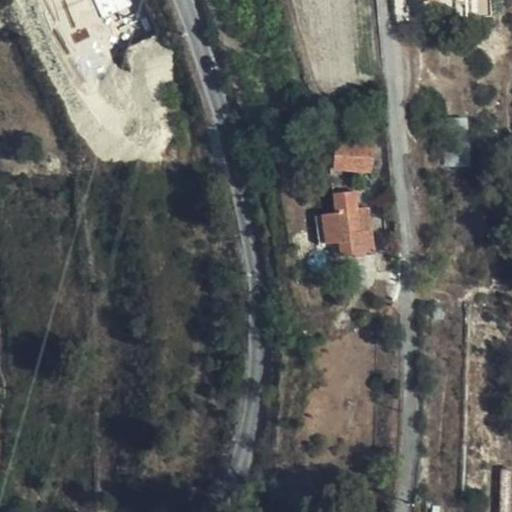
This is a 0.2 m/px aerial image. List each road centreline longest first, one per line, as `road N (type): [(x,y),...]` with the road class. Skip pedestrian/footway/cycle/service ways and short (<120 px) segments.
road 1 (tertiary): [(233,511),(259,369),(261,284),(245,191),(187,0)]
road 2 (residential): [(407,511),(413,423),(386,0)]
